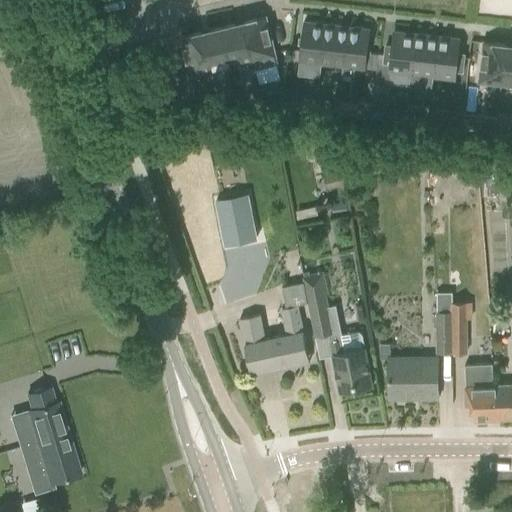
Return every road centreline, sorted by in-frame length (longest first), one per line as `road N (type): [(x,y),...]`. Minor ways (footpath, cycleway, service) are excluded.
road 1 (tertiary): [(174,370),(44,0)]
road 2 (tertiary): [(225,479),(337,451),(511,449)]
road 3 (tertiary): [(174,370),(179,422),(201,487)]
road 4 (tertiary): [(225,479),(174,370)]
